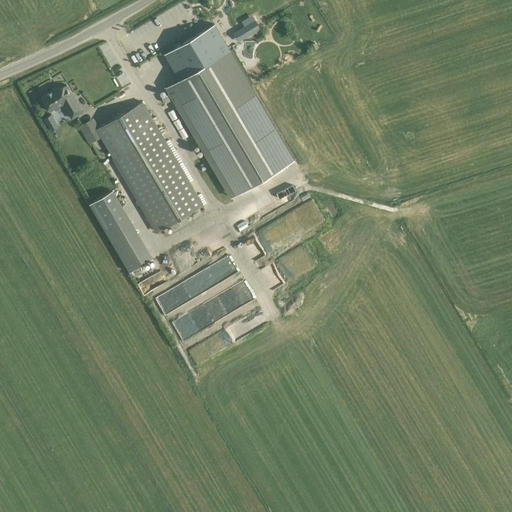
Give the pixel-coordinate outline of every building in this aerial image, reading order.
[(187,0),(183,0),(128,33),(133,41),(191,6),(187,0)] [(245,38),(261,29),(255,20),(244,26),(240,29),(245,38)] [(215,24),(174,48),(189,74),(230,49),(217,27),(215,24)] [(108,40),(99,44),(111,72),(120,68),(108,40)] [(189,74),(166,87),(230,197),(295,159),(230,49),(189,74)] [(58,86),(40,96),(49,111),(63,103),(71,118),(82,112),(66,85),(60,88),(58,86)] [(91,142),(101,136),(157,231),(202,205),(142,101),(86,134),(91,142)] [(44,119),(51,131),(58,127),(51,115),(44,119)] [(112,190),(90,203),(105,229),(127,216),(112,190)] [(315,225),(323,218),(315,209),(317,219),(311,213),(311,210),(307,214),(307,215),(303,219),(304,225),(299,226),(293,232),(294,241),(289,246),(300,244),(316,229),(315,225)] [(152,258),(127,216),(105,229),(130,272),(152,258)] [(195,235),(196,241),(210,236),(209,230),(195,235)] [(248,312),(259,304),(255,298),(243,306),(248,312)]
